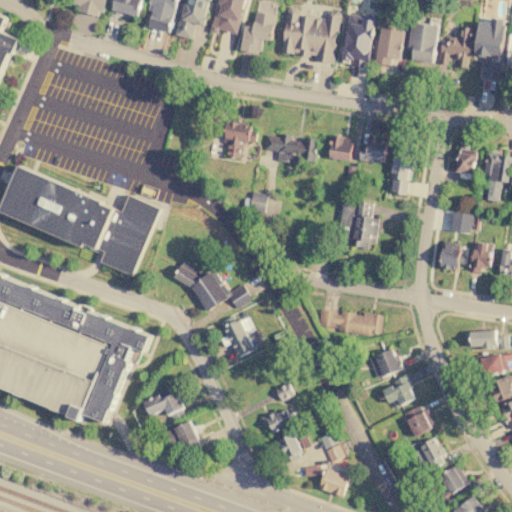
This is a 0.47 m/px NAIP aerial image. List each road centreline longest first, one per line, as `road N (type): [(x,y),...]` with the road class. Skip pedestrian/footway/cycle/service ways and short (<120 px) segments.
road 1 (residential): [(55,34),(189,75),(511,125)]
road 2 (residential): [(448,115),(418,296),(458,406),(511,485)]
road 3 (residential): [(0,252),(175,318),(214,389)]
road 4 (primary): [(240,511),(0,419)]
road 5 (residential): [(316,282),(511,312)]
road 6 (primary): [(0,445),(174,511)]
road 7 (residential): [(214,389),(248,484),(324,511)]
road 8 (residential): [(0,155),(55,34)]
